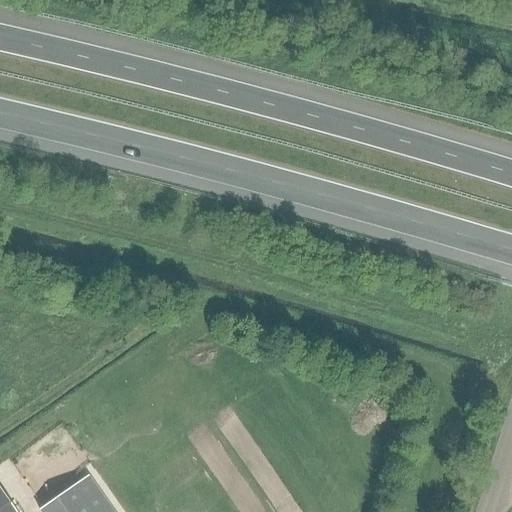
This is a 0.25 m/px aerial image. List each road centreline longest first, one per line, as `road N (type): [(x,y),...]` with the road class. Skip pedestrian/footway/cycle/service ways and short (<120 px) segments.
road 1 (motorway): [(511,173),(0,38)]
road 2 (motorway): [(0,116),(511,250)]
